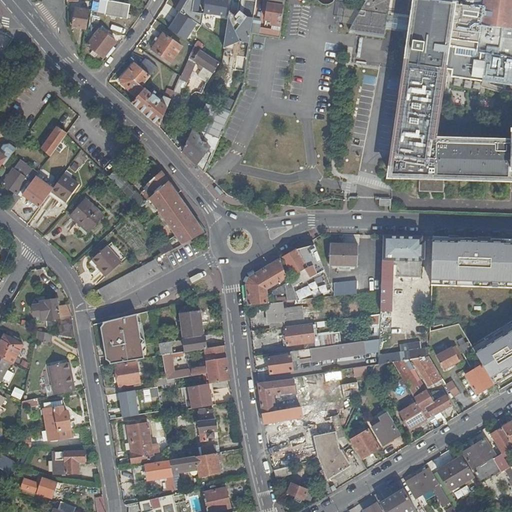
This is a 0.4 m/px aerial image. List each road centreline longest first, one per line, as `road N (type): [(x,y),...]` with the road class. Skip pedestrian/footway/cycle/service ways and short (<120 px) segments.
road 1 (tertiary): [(253,232),(312,220),(511,227)]
road 2 (tertiary): [(234,257),(244,377),(269,511)]
road 3 (residential): [(511,398),(317,511)]
road 4 (residential): [(83,316),(113,511)]
road 5 (tertiary): [(229,228),(156,142),(95,88)]
road 6 (residential): [(83,316),(226,251)]
